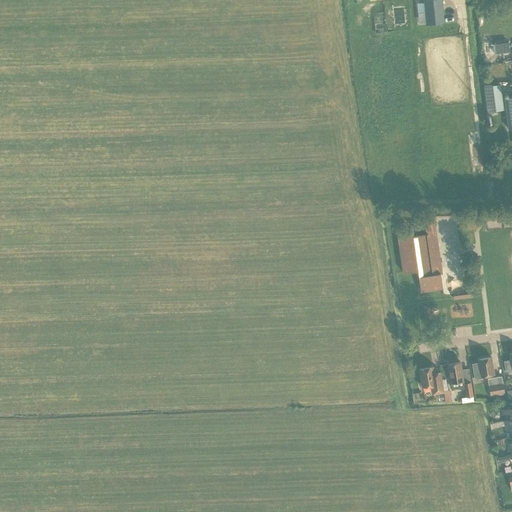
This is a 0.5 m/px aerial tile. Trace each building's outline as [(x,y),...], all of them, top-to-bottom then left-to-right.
[(441,0),(423,0),(426,24),(443,23),(441,0)] [(449,86),(457,85),(455,43),(447,43),(449,86)] [(426,83),(440,81),(436,46),(422,47),(426,83)] [(503,110),(500,85),(484,87),(488,112),(503,110)] [(442,273),(436,231),(434,219),(424,221),(426,234),(413,236),(412,232),(397,234),(403,273),(418,270),(418,277),(421,291),(442,288),(440,273),(442,273)] [(473,296),(471,291),(452,293),(453,299),(473,296)] [(511,352),(509,353),(510,360),(503,361),(505,372),(511,370),(511,352)] [(494,374),(491,356),(478,359),(481,376),(494,374)] [(461,370),(460,362),(447,364),(450,382),(463,380),(466,397),(473,396),(469,372),(461,370)] [(434,373),(433,366),(419,369),(422,387),(431,385),(432,390),(432,395),(444,393),(443,388),(440,372),(434,373)] [(504,393),(501,376),(487,378),(490,395),(504,393)] [(511,419),(511,407),(502,410),(502,414),(510,412),(511,419)]
